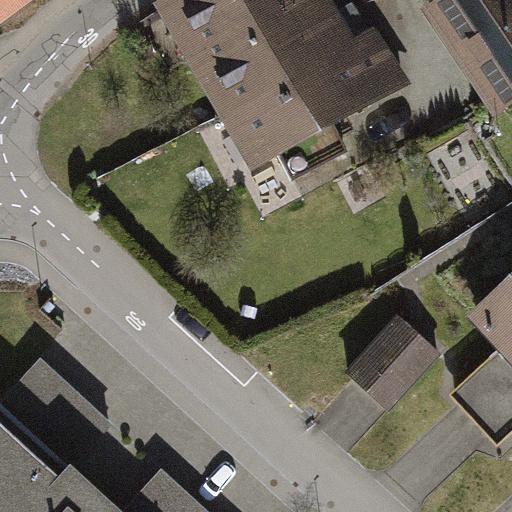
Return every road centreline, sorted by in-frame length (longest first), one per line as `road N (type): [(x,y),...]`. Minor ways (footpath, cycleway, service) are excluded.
road 1 (residential): [(369,511),(0,170)]
road 2 (residential): [(0,131),(72,36),(123,0)]
